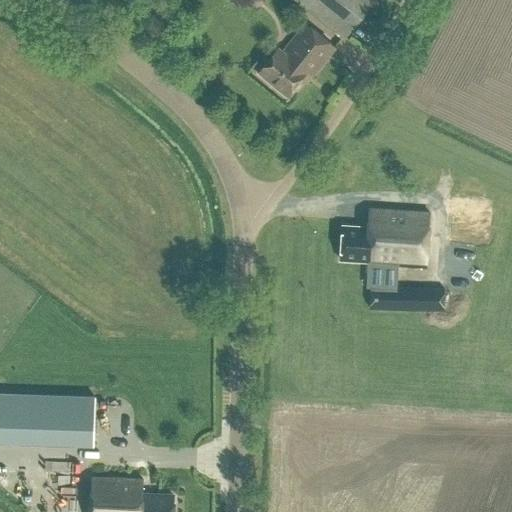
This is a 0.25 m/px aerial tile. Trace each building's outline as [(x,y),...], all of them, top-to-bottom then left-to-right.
[(344,39),(375,0),(299,0),(304,3),(305,7),(344,39)] [(314,76),(337,48),(306,22),(283,49),(280,46),(258,72),(287,96),(308,71),(314,76)] [(344,225),(342,259),(367,260),(367,264),(380,264),(403,265),(429,266),(431,210),(371,208),(370,226),(344,225)] [(489,237),(450,237),(450,254),(489,255),(489,237)] [(370,286),(370,308),(443,311),(444,289),(402,288),(371,286),(370,286)] [(0,393),(0,442),(94,446),(95,397),(0,393)] [(173,511),(174,495),(144,494),(144,480),(92,478),(90,511),(173,511)]
